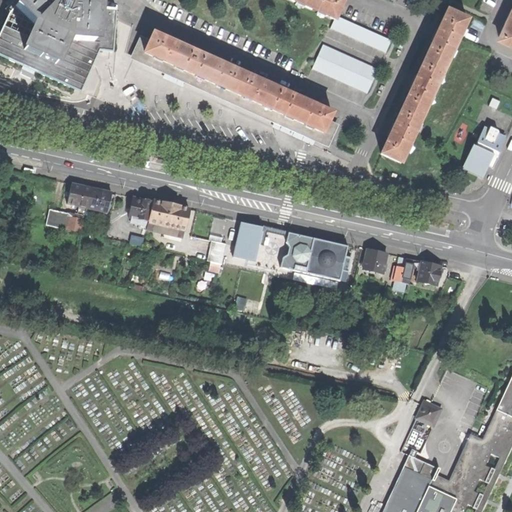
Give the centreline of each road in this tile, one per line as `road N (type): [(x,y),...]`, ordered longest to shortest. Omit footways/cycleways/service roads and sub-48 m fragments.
road 1 (residential): [(489,213),(0,96)]
road 2 (secondary): [(0,146),(473,249)]
